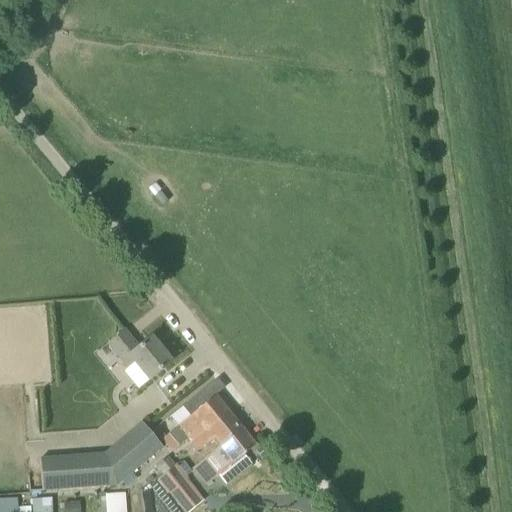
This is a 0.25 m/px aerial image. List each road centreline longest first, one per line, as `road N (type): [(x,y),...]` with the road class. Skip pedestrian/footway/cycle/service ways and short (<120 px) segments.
road 1 (unclassified): [(259,404),(0,98)]
road 2 (track): [(347,511),(259,404)]
